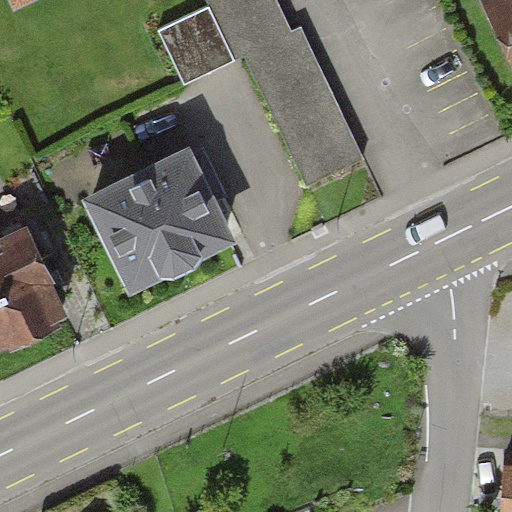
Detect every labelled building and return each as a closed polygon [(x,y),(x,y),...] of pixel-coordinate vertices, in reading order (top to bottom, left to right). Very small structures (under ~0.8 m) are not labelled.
[(293,33),(277,0),(207,0),(209,4),(153,30),(181,88),(249,56),(309,184),(365,157),(303,28),(293,33)] [(511,0),(480,0),(511,63),(511,0)] [(195,143),(93,192),(138,285),(240,236),(195,143)] [(0,338),(62,309),(24,229),(0,240),(0,338)] [(511,511),(511,450),(494,450),(492,511),(511,511)]
